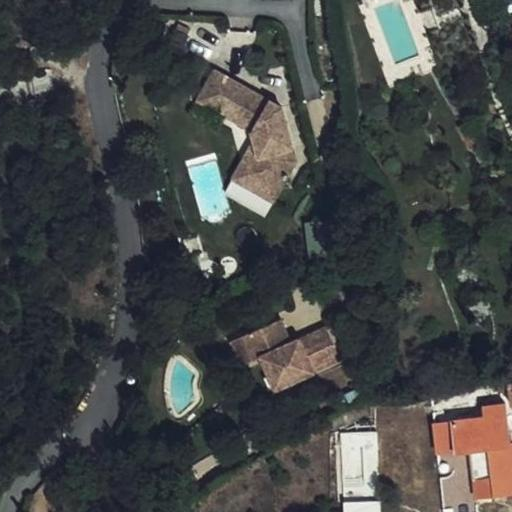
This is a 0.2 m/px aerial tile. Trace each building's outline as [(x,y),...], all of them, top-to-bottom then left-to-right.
[(280,172),(270,190),(299,206),(317,175),(304,124),(237,84),(220,115),(272,146),(276,158),(280,172)] [(480,155),(468,132),(458,138),(470,160),(480,155)] [(276,158),(254,195),(292,218),(299,206),(270,190),(280,172),(276,158)] [(306,333),(268,350),(278,375),(285,371),(300,403),(366,373),(352,341),(326,352),(324,346),(314,350),(306,333)] [(268,350),(255,356),(266,380),(278,375),(268,350)] [(448,429),(449,461),(478,461),(477,511),(511,511),(511,422),(497,422),(497,433),(448,429)]
